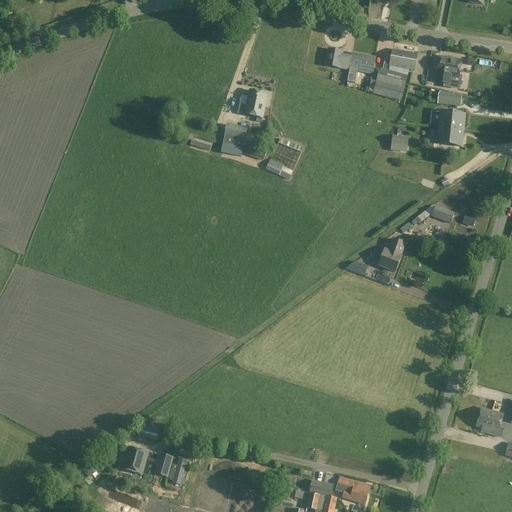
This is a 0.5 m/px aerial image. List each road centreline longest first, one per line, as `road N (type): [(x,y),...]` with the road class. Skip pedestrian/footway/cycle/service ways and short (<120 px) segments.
road 1 (track): [(24,511),(22,503),(511,149)]
road 2 (unclassified): [(415,511),(511,181)]
road 3 (tertiary): [(511,47),(195,2)]
road 4 (track): [(422,489),(193,438),(160,446),(133,440)]
road 5 (tertiary): [(195,2),(109,16),(0,55)]
